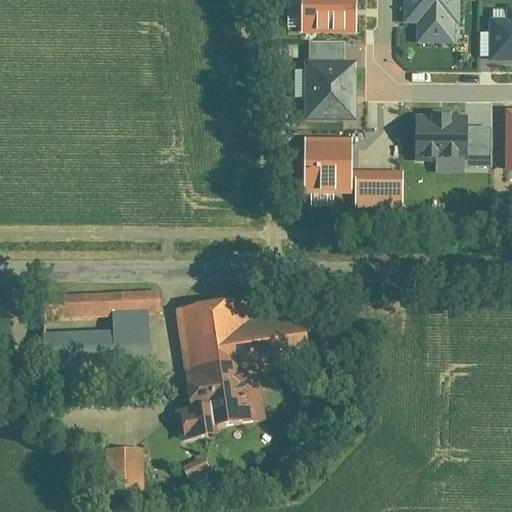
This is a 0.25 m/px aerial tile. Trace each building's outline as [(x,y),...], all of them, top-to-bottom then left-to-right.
[(305,0),(306,31),(357,31),(357,0),(305,0)] [(460,0),(404,0),(404,23),(416,23),(416,45),(453,45),(453,23),(460,23),(460,0)] [(511,8),(491,8),(490,63),(511,63),(511,8)] [(312,46),(312,68),(344,68),(344,46),(312,46)] [(312,117),(353,117),(352,68),(344,68),(312,68),(312,117)] [(511,109),(501,110),(501,175),(511,175),(511,109)] [(461,118),(411,117),(410,164),(460,165),(461,118)] [(307,141),(306,196),(355,196),(356,142),(307,141)] [(462,170),(488,170),(488,158),(462,158),(462,170)] [(43,299),(48,395),(153,390),(150,318),(163,317),(162,292),(43,299)] [(248,301),(178,312),(194,412),(174,415),(179,444),(222,438),(220,428),(266,421),(259,377),(315,368),(307,320),(252,329),(248,301)] [(107,498),(146,498),(146,451),(107,451),(107,498)] [(186,476),(193,493),(218,482),(211,465),(186,476)]
